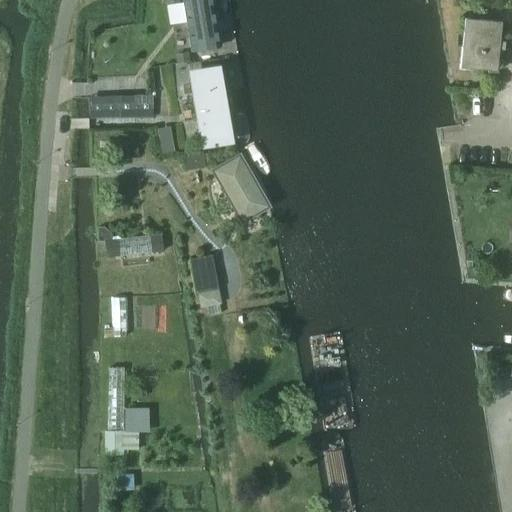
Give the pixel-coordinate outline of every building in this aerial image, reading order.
[(185,0),(195,54),(226,49),(216,0),(185,0)] [(465,18),(462,47),(457,47),(455,72),(469,73),(469,69),(497,71),(499,49),(504,50),(504,42),(500,41),(501,22),(465,18)] [(189,60),(188,51),(175,53),(177,61),(189,60)] [(189,62),(202,151),(227,147),(214,58),(189,62)] [(153,95),(121,95),(122,117),(154,118),(153,95)] [(173,140),(160,142),(162,154),(175,152),(173,140)] [(208,167),(242,229),(279,208),(245,147),(208,167)] [(186,155),(187,168),(205,166),(203,153),(186,155)] [(104,227),(99,227),(99,240),(112,239),(112,234),(104,227)] [(163,250),(161,235),(105,241),(107,257),(163,250)] [(213,254),(190,259),(196,294),(220,289),(213,254)] [(113,331),(104,331),(104,337),(126,336),(125,297),(112,298),(113,331)] [(124,368),(109,368),(109,408),(124,407),(124,368)] [(106,431),(105,456),(123,457),(124,451),(139,451),(139,432),(124,432),(124,410),(124,407),(109,408),(109,432),(106,431)] [(133,489),(133,476),(117,477),(117,489),(133,489)]
